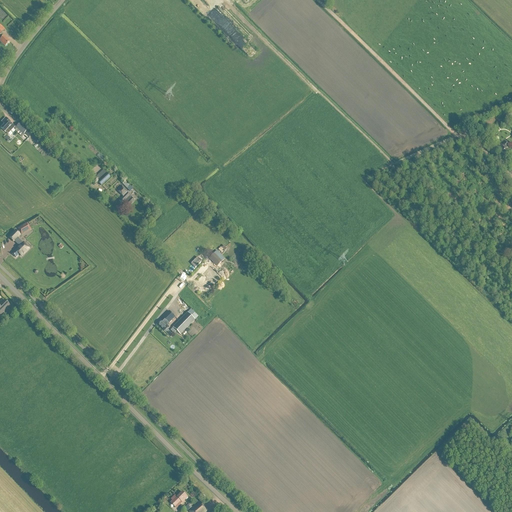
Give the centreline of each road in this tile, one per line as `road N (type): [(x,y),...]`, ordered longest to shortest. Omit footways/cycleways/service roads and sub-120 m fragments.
road 1 (unclassified): [(113,377),(180,282),(0,101)]
road 2 (track): [(394,165),(223,0)]
road 3 (track): [(456,135),(317,0)]
road 4 (tertiary): [(236,511),(106,384)]
road 5 (tertiary): [(106,384),(0,276)]
road 6 (track): [(511,176),(467,134),(394,165)]
